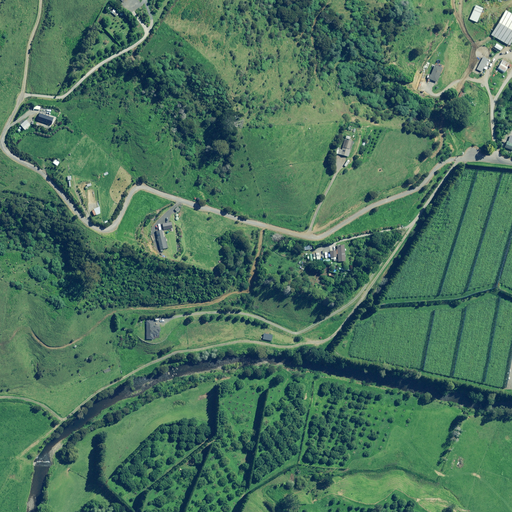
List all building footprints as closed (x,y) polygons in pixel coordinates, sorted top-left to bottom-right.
[(482,9),(475,6),(469,19),(476,22),(482,9)] [(511,14),(505,11),(490,35),(508,46),(511,40),(511,39),(511,14)] [(492,49),(497,52),(498,50),(500,51),(502,48),(496,44),(494,47),(492,49)] [(484,65),(487,67),(489,63),(486,61),(487,59),(483,57),(476,69),(481,72),(484,65)] [(503,73),(509,63),(502,60),(497,69),(503,73)] [(442,67),(434,64),(430,74),(428,79),(436,82),(442,67)] [(51,125),(54,118),(39,113),(37,120),(51,125)] [(25,129),(30,125),(27,120),(21,125),(25,129)] [(351,141),(344,139),(341,150),(336,149),(335,153),(347,156),(351,141)] [(163,237),(161,227),(157,228),(157,231),(155,231),(159,249),(166,248),(164,237),(163,237)] [(344,245),(336,246),(336,249),(336,251),(329,251),(330,257),(336,257),(337,257),(337,261),(345,261),(344,245)] [(152,335),(158,335),(158,331),(159,332),(159,326),(152,326),(152,321),(146,321),(145,339),(152,339),(152,335)]
